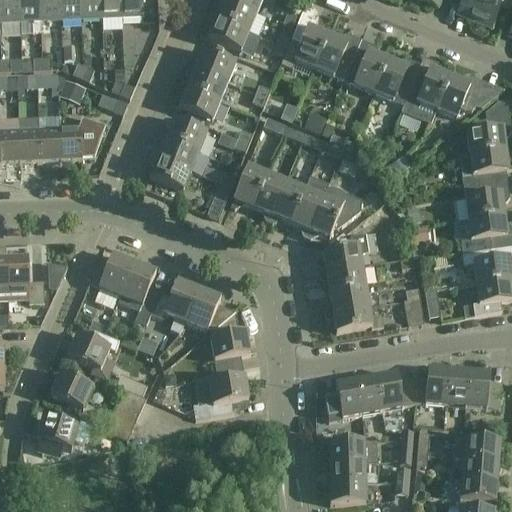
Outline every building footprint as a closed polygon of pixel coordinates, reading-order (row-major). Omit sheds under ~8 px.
[(0,0),(0,26),(19,26),(18,0),(0,0)] [(18,0),(19,26),(32,25),(33,38),(41,37),(40,25),(39,0),(18,0)] [(59,0),(39,0),(40,25),(60,25),(59,0)] [(79,0),(59,0),(60,25),(80,24),(79,0)] [(100,0),(79,0),(80,24),(101,23),(100,0)] [(120,0),(100,0),(101,23),(121,23),(120,0)] [(141,0),(120,0),(121,23),(141,22),(142,29),(154,29),(153,4),(142,4),(141,0)] [(215,0),(215,3),(256,20),(264,0),(215,0)] [(412,0),(438,10),(441,0),(412,0)] [(511,0),(465,0),(457,19),(490,32),(498,10),(508,14),(511,2),(511,0)] [(220,12),(214,25),(261,44),(268,25),(256,20),(215,3),(214,6),(215,10),(220,12)] [(295,68),(313,75),(327,41),(315,36),(317,32),(315,27),(312,25),(315,18),(304,13),(290,45),(287,54),(283,63),(281,70),(292,74),(295,68)] [(281,30),(292,34),(297,22),(286,18),(281,30)] [(261,44),(214,25),(209,37),(205,35),(201,37),(199,41),(241,58),(253,63),(261,44)] [(278,40),(274,49),(287,54),(290,45),(278,40)] [(313,75),(343,87),(360,46),(346,40),(342,41),(340,46),(327,41),(313,75)] [(343,87),(373,100),(387,65),(375,60),(377,56),(375,52),(360,46),(343,87)] [(271,58),(283,63),(287,54),(274,49),(271,58)] [(188,69),(186,72),(227,89),(235,69),(202,55),(196,69),(192,67),(188,69)] [(438,69),(433,67),(422,63),(419,70),(402,112),(400,118),(431,130),(436,117),(450,82),(438,77),(439,73),(438,69)] [(42,77),(41,64),(32,65),(33,78),(42,77)] [(50,64),(41,64),(42,77),(51,77),(50,64)] [(399,70),(387,65),(373,100),(402,112),(419,70),(405,64),(401,66),(399,70)] [(10,65),(1,66),(1,79),(10,78),(10,65)] [(71,82),(80,85),(85,73),(76,70),(71,82)] [(191,81),(185,94),(219,108),(227,89),(186,72),(185,75),(186,79),(191,81)] [(85,73),(80,85),(88,89),(93,77),(85,73)] [(504,96),(468,81),(464,84),(462,87),(450,82),(436,117),(455,124),(460,113),(471,117),(473,111),(481,114),(504,96)] [(36,95),(36,83),(26,84),(26,95),(36,95)] [(47,83),(36,83),(36,95),(47,95),(47,83)] [(119,101),(124,89),(115,86),(110,98),(119,101)] [(124,89),(119,101),(129,106),(134,94),(124,89)] [(257,91),(254,100),(266,105),(270,96),(257,91)] [(219,108),(185,94),(180,106),(176,105),(172,106),(170,111),(212,127),(219,108)] [(266,105),(254,100),(250,109),(263,114),(266,105)] [(466,138),(468,159),(505,155),(503,143),(508,142),(511,138),(506,105),(499,106),(483,119),(483,125),(474,127),(476,137),(466,138)] [(113,117),(123,121),(127,111),(117,107),(113,117)] [(170,132),(165,145),(198,159),(206,139),(165,122),(164,126),(165,130),(170,132)] [(78,133),(59,134),(60,169),(81,168),(81,164),(94,163),(105,131),(82,123),(78,133)] [(263,133),(282,141),(286,132),(266,124),(263,133)] [(282,141),(301,148),(305,140),(286,132),(282,141)] [(59,134),(38,135),(39,169),(60,169),(59,134)] [(38,135),(18,136),(19,170),(39,169),(38,135)] [(0,136),(0,170),(19,170),(18,136),(0,136)] [(241,136),(237,145),(249,150),(253,141),(241,136)] [(301,148),(320,156),(324,148),(305,140),(301,148)] [(151,157),(150,161),(191,178),(198,159),(165,145),(160,157),(155,156),(151,157)] [(249,150),(237,145),(234,154),(245,158),(249,150)] [(320,156),(339,164),(343,156),(324,148),(320,156)] [(401,160),(408,170),(422,160),(415,150),(401,160)] [(460,165),(463,193),(509,187),(508,177),(511,176),(511,168),(506,169),(505,155),(468,159),(469,161),(456,162),(456,165),(460,165)] [(343,156),(339,164),(359,172),(362,164),(343,156)] [(191,178),(150,161),(148,164),(150,168),(154,170),(149,183),(182,197),(191,178)] [(240,208),(253,214),(266,180),(246,172),(230,213),(234,215),(238,213),(240,208)] [(223,180),(219,190),(231,195),(235,185),(223,180)] [(265,227),(269,229),(285,188),(266,180),(253,214),(265,219),(263,223),(265,227)] [(309,184),(305,195),(291,229),(303,234),(301,239),(302,243),(306,244),(327,193),(328,191),(309,184)] [(463,193),(467,225),(503,220),(502,213),(507,213),(511,209),(509,187),(463,193)] [(278,224),(291,229),(305,195),(285,188),(269,229),(272,230),(276,228),(278,224)] [(231,195),(219,190),(206,220),(218,225),(231,195)] [(327,193),(306,244),(309,246),(314,244),(316,239),(329,245),(333,235),(336,236),(359,218),(360,207),(346,201),(343,198),(340,196),(336,194),(332,193),(327,193)] [(460,246),(462,258),(511,251),(511,239),(510,239),(506,239),(503,220),(467,225),(470,245),(460,246)] [(317,276),(318,279),(362,272),(360,261),(367,259),(364,242),(336,247),(337,255),(322,257),(324,271),(320,272),(317,276)] [(473,270),(475,289),(511,284),(510,272),(511,271),(511,251),(462,258),(464,271),(473,270)] [(398,257),(399,266),(412,264),(411,255),(398,257)] [(88,290),(120,303),(134,269),(112,260),(107,271),(98,267),(88,290)] [(27,264),(6,265),(8,306),(28,306),(29,310),(44,310),(43,288),(28,288),(27,264)] [(412,264),(399,266),(401,276),(414,273),(412,264)] [(146,331),(150,320),(160,297),(150,293),(156,278),(134,269),(118,308),(139,317),(135,327),(146,331)] [(327,285),(329,299),(365,293),(362,272),(318,279),(318,283),(322,286),(327,285)] [(511,287),(511,284),(475,289),(478,310),(463,312),(464,322),(501,317),(500,307),(511,305),(511,287)] [(183,333),(185,329),(198,296),(176,287),(170,301),(160,297),(150,320),(163,325),(164,320),(174,324),(169,335),(178,339),(183,333)] [(324,316),(324,320),(368,313),(365,293),(329,299),(331,312),(326,312),(324,316)] [(424,297),(425,304),(428,324),(440,322),(436,295),(424,297)] [(209,334),(213,336),(235,319),(217,311),(220,305),(198,296),(185,329),(207,338),(209,334)] [(405,298),(407,307),(419,304),(418,296),(405,298)] [(419,304),(407,307),(403,307),(408,333),(423,331),(419,304)] [(368,313),(324,320),(325,323),(328,326),(333,325),(336,339),(370,334),(371,336),(383,334),(381,321),(370,323),(368,313)] [(235,319),(213,336),(214,342),(211,342),(214,367),(249,361),(245,337),(238,338),(235,319)] [(89,335),(104,341),(107,333),(92,326),(89,335)] [(178,362),(199,343),(191,334),(170,353),(178,362)] [(90,346),(77,341),(67,363),(99,378),(109,356),(114,359),(119,349),(93,338),(90,346)] [(426,386),(410,384),(414,411),(424,409),(424,410),(445,412),(448,376),(427,374),(426,386)] [(468,378),(448,376),(445,412),(465,413),(468,378)] [(489,380),(468,378),(465,413),(499,416),(501,390),(488,389),(489,380)] [(49,401),(68,409),(82,416),(92,394),(59,379),(49,401)] [(396,379),(376,383),(382,418),(402,415),(402,413),(414,411),(410,384),(397,386),(396,379)] [(115,393),(121,396),(122,394),(142,403),(147,392),(120,380),(115,393)] [(199,415),(193,416),(195,426),(234,420),(232,409),(248,406),(244,382),(194,390),(199,415)] [(376,383),(356,386),(361,421),(382,418),(376,383)] [(361,421),(356,386),(335,390),(336,399),(323,401),(328,427),(361,421)] [(122,394),(121,396),(118,404),(141,414),(146,404),(142,403),(122,394)] [(118,404),(113,414),(137,424),(141,414),(118,404)] [(113,414),(108,425),(132,435),(137,424),(113,414)] [(76,432),(43,423),(36,446),(71,456),(74,446),(83,449),(86,447),(92,430),(79,425),(76,432)] [(132,435),(108,425),(103,436),(127,446),(132,435)] [(402,438),(401,449),(411,450),(412,439),(402,438)] [(417,440),(417,451),(428,452),(429,440),(417,440)] [(464,444),(462,465),(498,468),(500,447),(464,444)] [(328,448),(328,468),(364,467),(363,447),(328,448)] [(401,449),(400,459),(410,460),(411,450),(401,449)] [(417,451),(416,461),(427,462),(428,452),(417,451)] [(410,460),(400,459),(399,470),(409,471),(410,460)] [(427,462),(416,461),(415,472),(426,472),(427,462)] [(462,465),(461,485),(496,488),(498,468),(462,465)] [(328,468),(329,489),(364,488),(364,467),(328,468)] [(394,500),(407,501),(409,476),(396,475),(394,500)] [(461,485),(458,511),(475,511),(476,507),(493,509),(494,508),(494,509),(496,488),(461,485)] [(364,488),(329,489),(329,511),(365,509),(364,488)]
